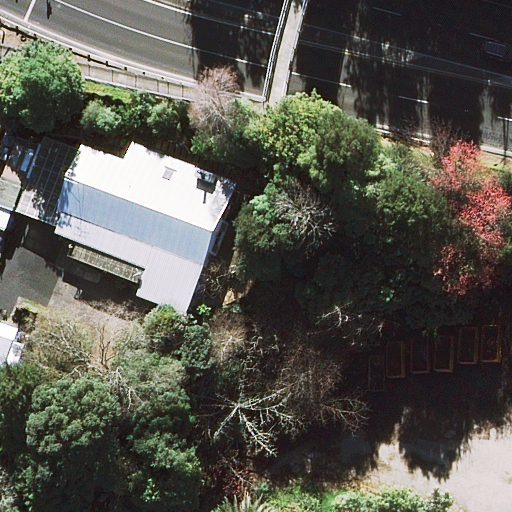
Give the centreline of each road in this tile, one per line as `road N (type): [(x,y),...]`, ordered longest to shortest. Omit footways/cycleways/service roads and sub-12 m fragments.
road 1 (trunk): [(500,79),(424,81),(242,62),(54,0)]
road 2 (trunk): [(335,0),(500,79)]
